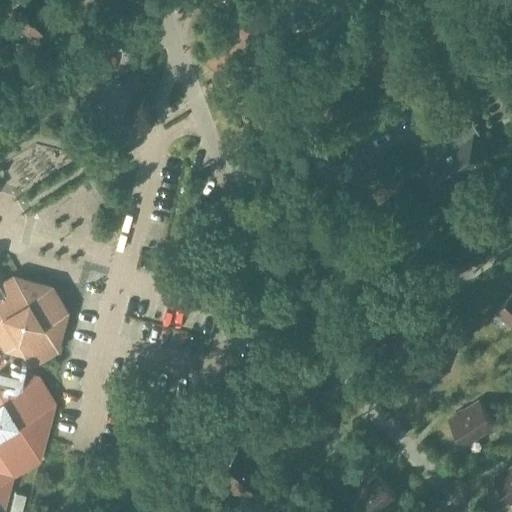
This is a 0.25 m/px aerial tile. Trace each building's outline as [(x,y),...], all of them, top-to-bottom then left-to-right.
[(13,20),(31,37),(50,16),(48,14),(48,11),(42,6),(40,6),(32,0),(18,0),(2,18),(9,24),(13,20)] [(449,127),(420,145),(431,162),(421,169),(435,191),(436,191),(444,203),(469,187),(461,174),(488,157),(475,136),(480,132),(467,111),(447,125),(449,127)] [(0,511),(6,511),(14,476),(40,460),(55,402),(39,376),(25,372),(29,359),(55,344),(62,314),(46,288),(17,281),(5,288),(0,280),(0,511)] [(511,295),(498,311),(511,323),(511,295)] [(397,367),(412,390),(433,377),(436,382),(444,376),(426,348),(409,359),(406,359),(401,362),(400,365),(397,367)] [(451,420),(466,444),(487,430),(490,435),(498,430),(480,402),(463,413),(460,412),(454,416),(453,418),(451,420)] [(316,445),(333,426),(312,407),(310,410),(307,410),(302,415),(303,418),(289,433),(314,455),(320,448),(316,445)] [(237,453),(218,474),(236,491),(233,495),(240,501),(262,477),(247,463),(247,460),(242,456),(239,456),(237,453)] [(496,478),(511,502),(511,501),(511,468),(508,471),(505,470),(499,474),(499,477),(496,478)] [(380,511),(397,498),(379,477),(377,479),(374,479),(368,483),(368,486),(353,499),(363,511),(380,511)] [(172,497),(158,511),(188,511),(183,507),(182,504),(177,499),(175,499),(172,497)]
